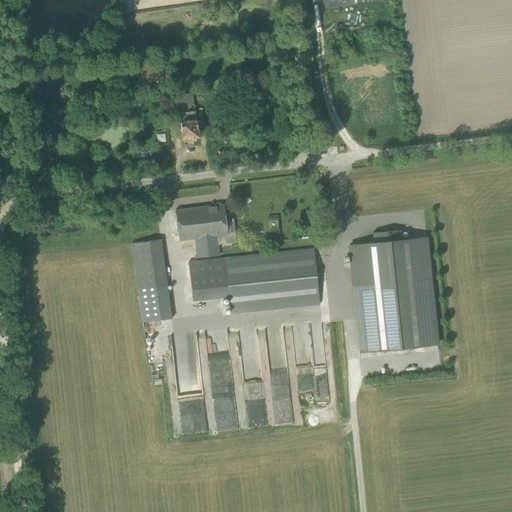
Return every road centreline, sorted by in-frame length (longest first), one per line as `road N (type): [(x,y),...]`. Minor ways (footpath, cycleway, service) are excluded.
road 1 (unclassified): [(11,201),(511,140)]
road 2 (track): [(20,511),(0,337)]
road 3 (unknown): [(313,164),(291,0)]
